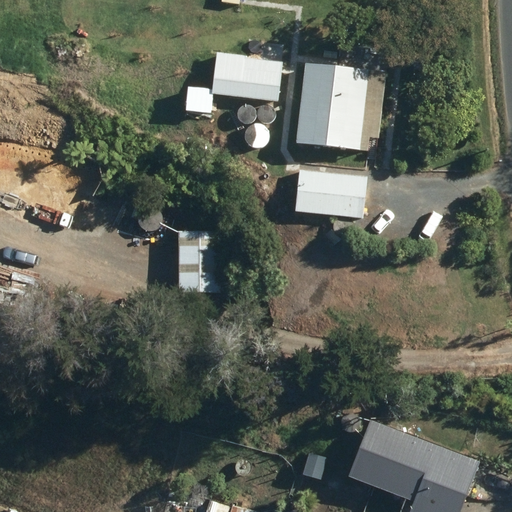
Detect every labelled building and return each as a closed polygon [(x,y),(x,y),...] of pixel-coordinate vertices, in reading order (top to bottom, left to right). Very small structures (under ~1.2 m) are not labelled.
[(279,102),(284,61),(218,53),(213,90),(188,86),(185,110),(211,114),(214,94),(279,102)] [(306,63),(296,141),(368,150),(370,137),(378,138),(386,73),(306,63)] [(40,130),(0,195),(0,205),(34,226),(60,181),(91,200),(109,171),(40,130)] [(363,219),(367,177),(300,170),(295,212),(363,219)] [(220,229),(178,229),(178,291),(219,292),(220,229)] [(412,511),(459,511),(479,463),(372,422),(351,477),(413,501),(409,511),(412,511)] [(303,474),(321,479),(327,458),(309,453),(303,474)]
